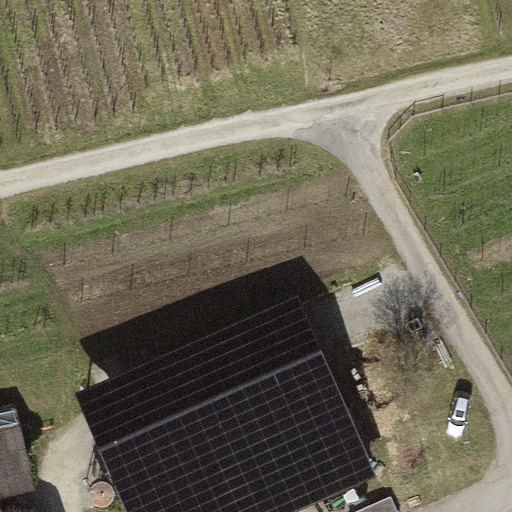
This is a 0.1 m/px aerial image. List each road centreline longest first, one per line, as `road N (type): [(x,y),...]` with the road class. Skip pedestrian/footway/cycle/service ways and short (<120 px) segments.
road 1 (residential): [(340,108),(511,413)]
road 2 (residential): [(340,108),(0,187)]
road 3 (track): [(511,70),(340,108)]
